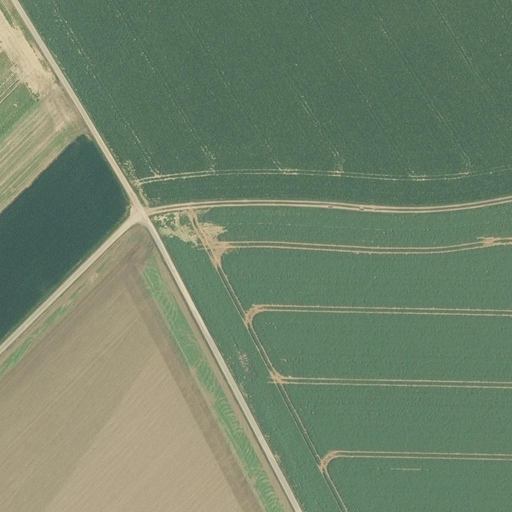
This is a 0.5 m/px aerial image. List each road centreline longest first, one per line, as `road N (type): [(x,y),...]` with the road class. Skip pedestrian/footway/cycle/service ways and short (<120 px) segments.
road 1 (track): [(297,511),(142,217),(11,0)]
road 2 (track): [(511,202),(441,212),(229,205),(142,217)]
road 3 (track): [(0,351),(142,217)]
